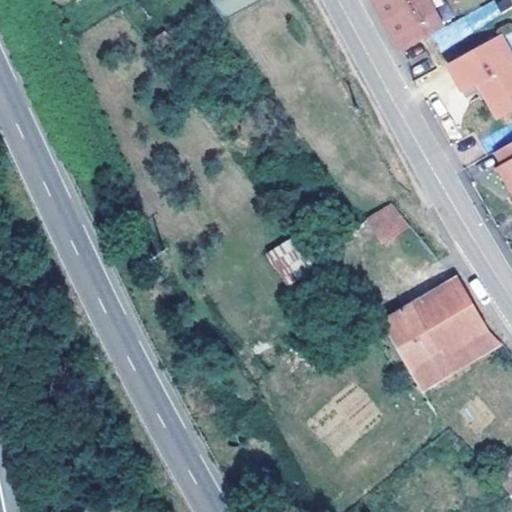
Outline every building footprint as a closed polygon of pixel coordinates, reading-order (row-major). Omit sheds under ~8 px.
[(219,0),(209,7),(222,26),(241,14),(262,0),(219,0)] [(379,0),(382,6),(378,8),(390,31),(394,29),(404,46),(422,35),(442,24),(429,0),(379,0)] [(394,29),(390,31),(400,48),(404,46),(394,29)] [(511,103),(511,52),(499,30),(448,60),(463,85),(478,76),(499,111),(511,103)] [(511,140),(495,150),(503,163),(498,166),(511,190),(511,140)] [(394,200),(369,216),(389,241),(414,225),(394,200)] [(265,253),(285,286),(310,270),(290,237),(265,253)] [(316,248),(304,257),(324,281),(338,273),(317,247),(316,248)] [(420,389),(500,343),(485,325),(459,279),(382,322),(420,389)] [(511,464),(496,478),(511,495),(511,464)]
